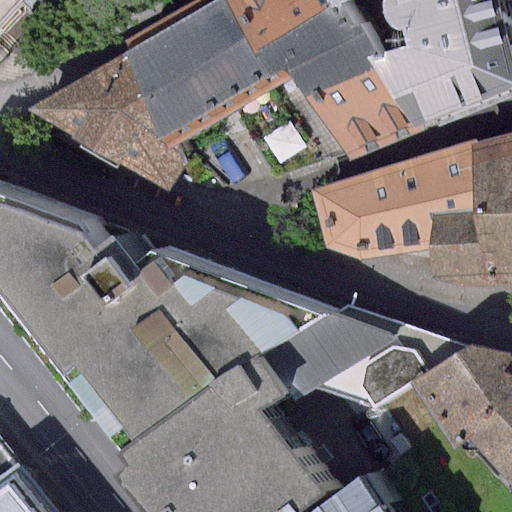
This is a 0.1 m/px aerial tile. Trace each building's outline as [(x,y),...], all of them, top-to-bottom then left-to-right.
[(0,0),(0,21),(18,0),(0,0)] [(272,0),(228,0),(148,45),(199,138),(296,83),(315,72),(272,0)] [(389,12),(379,0),(272,0),(315,72),(336,62),(408,28),(389,12)] [(379,0),(389,12),(408,28),(414,49),(448,113),(451,118),(511,91),(511,24),(505,0),(379,0)] [(408,28),(336,62),(315,72),(296,83),(351,160),(451,118),(448,113),(414,49),(408,28)] [(148,45),(31,109),(167,188),(199,138),(148,45)] [(511,133),(470,147),(483,209),(435,215),(434,248),(433,287),(511,283),(511,133)] [(356,259),(434,248),(435,215),(483,209),(470,147),(315,188),(328,254),(356,259)] [(0,175),(0,253),(55,323),(206,511),(358,511),(402,473),(368,429),(432,384),(491,344),(397,311),(230,254),(0,175)] [(511,349),(491,344),(432,384),(490,450),(511,449),(511,349)] [(0,511),(74,511),(0,423),(0,511)] [(429,511),(402,473),(358,511),(429,511)]
